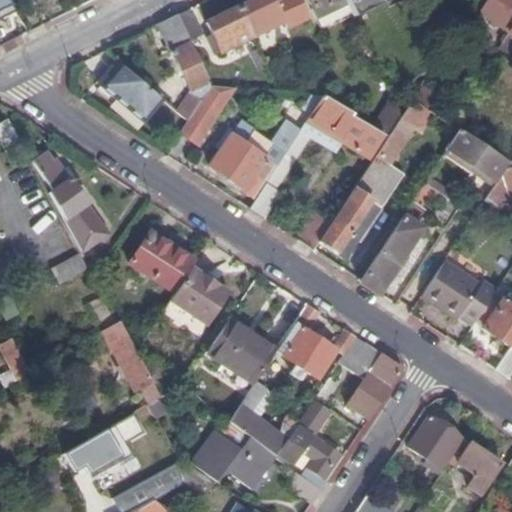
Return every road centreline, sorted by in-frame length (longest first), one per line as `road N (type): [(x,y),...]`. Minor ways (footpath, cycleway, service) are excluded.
road 1 (residential): [(8,73),(435,356)]
road 2 (residential): [(435,356),(331,511)]
road 3 (residential): [(145,5),(8,73)]
